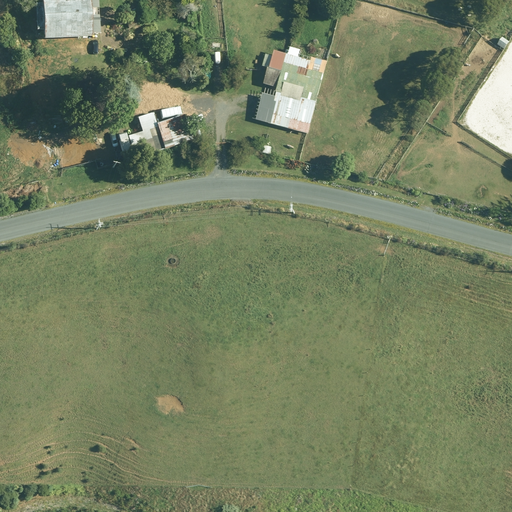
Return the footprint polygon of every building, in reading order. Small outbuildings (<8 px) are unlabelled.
[(35,6),(36,34),(42,33),(42,41),(91,40),(91,27),(99,26),(99,17),(90,17),(89,0),(41,0),(41,6),(35,6)] [(139,25),(137,8),(129,9),(131,26),(139,25)] [(265,87),(278,90),(269,127),(309,137),(330,50),(320,48),(319,55),(289,47),(287,55),(273,52),(265,87)] [(223,57),(214,57),(215,82),(224,82),(223,57)] [(161,146),(158,137),(152,139),(149,132),(157,129),(165,151),(184,144),(176,122),(163,126),(158,112),(136,120),(141,135),(137,136),(143,153),(161,146)] [(196,149),(215,144),(211,131),(193,136),(196,149)] [(275,148),(263,145),(260,155),(272,158),(275,148)] [(90,164),(86,147),(75,150),(76,154),(44,164),(47,176),(90,164)] [(5,168),(8,179),(24,173),(20,163),(5,168)]
